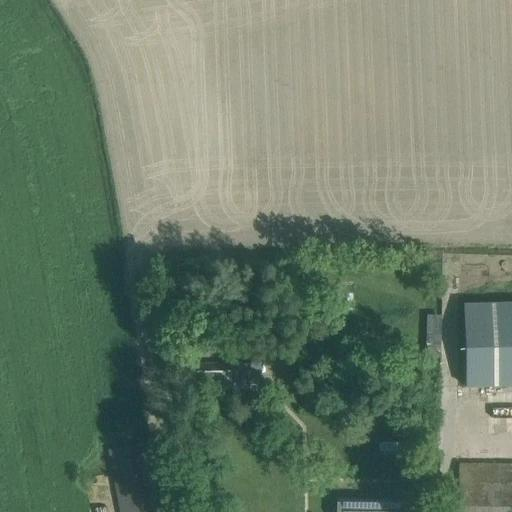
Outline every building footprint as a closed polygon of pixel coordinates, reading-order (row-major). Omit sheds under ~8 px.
[(511,303),(463,305),(465,387),(511,385),(511,303)] [(242,361),(178,362),(179,386),(243,385),(242,361)] [(156,511),(151,484),(152,484),(144,443),(107,450),(115,491),(116,491),(119,511),(156,511)] [(511,511),(511,467),(461,464),(458,511),(511,511)] [(403,511),(404,496),(336,495),(335,511),(403,511)]
